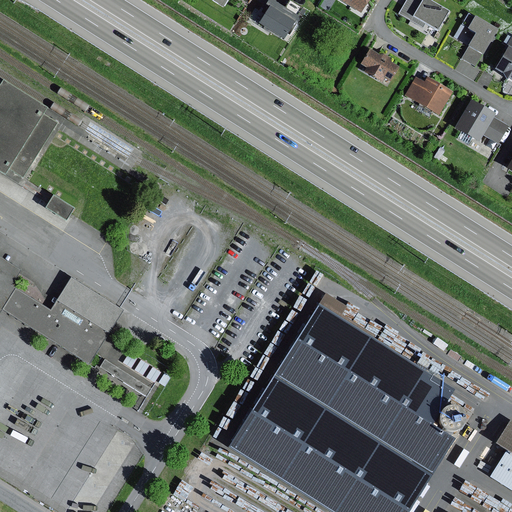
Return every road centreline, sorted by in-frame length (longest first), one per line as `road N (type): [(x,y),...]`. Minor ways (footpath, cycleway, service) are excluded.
road 1 (motorway): [(54,0),(511,290)]
road 2 (motorway): [(511,257),(106,0)]
road 3 (unknown): [(503,410),(442,354),(341,286),(328,284),(291,340)]
road 4 (unclassified): [(126,511),(208,371),(191,343),(124,299)]
road 5 (unknown): [(50,369),(1,445),(55,480),(69,478),(113,408)]
road 6 (residential): [(386,0),(377,25),(384,34),(511,109)]
